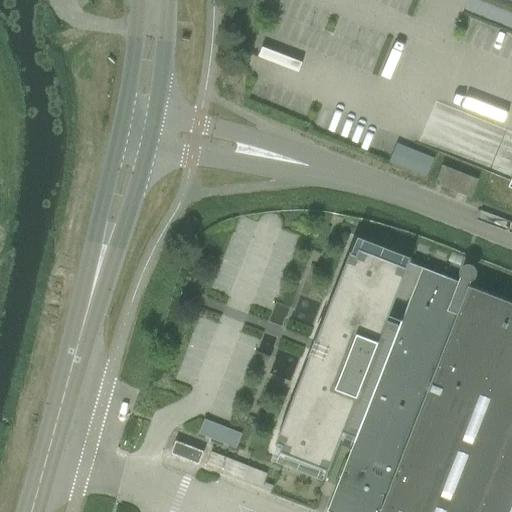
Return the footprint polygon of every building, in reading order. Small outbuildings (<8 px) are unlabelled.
[(425,175),(430,155),(390,145),(385,165),(425,175)] [(477,151),(474,161),(493,168),(497,157),(477,151)] [(478,180),(442,166),(435,184),(471,198),(478,180)] [(328,511),(511,511),(511,302),(469,286),(473,275),(474,274),(474,273),(474,272),(473,271),(473,270),(473,269),(472,269),(471,268),(470,268),(470,267),(469,267),(468,267),(467,267),(466,267),(466,268),(465,268),(464,269),(463,270),(463,271),(458,282),(410,263),(411,258),(410,258),(406,266),(360,248),(357,254),(352,252),(351,251),(317,337),(323,340),(316,359),(310,356),(276,442),(277,443),(278,442),(283,444),(281,450),(327,469),(324,477),(325,478),(344,431),(357,436),(327,511),(328,511)] [(199,434),(236,449),(242,434),(204,419),(199,434)] [(198,464),(203,453),(176,442),(171,454),(198,464)] [(205,467),(261,489),(267,474),(211,452),(205,467)]
